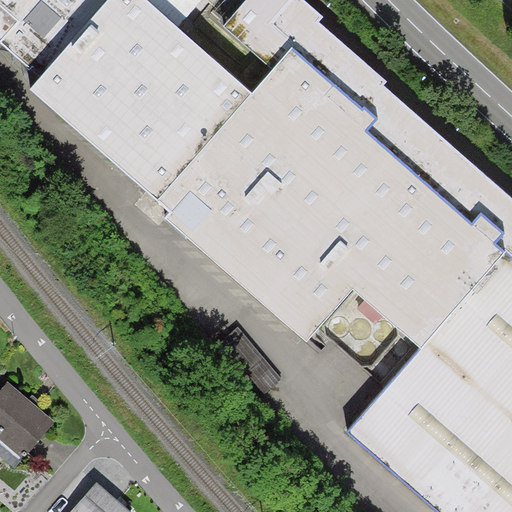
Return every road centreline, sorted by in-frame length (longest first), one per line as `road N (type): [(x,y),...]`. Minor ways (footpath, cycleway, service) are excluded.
road 1 (residential): [(169,511),(98,436),(0,305)]
road 2 (primary): [(511,112),(390,0)]
